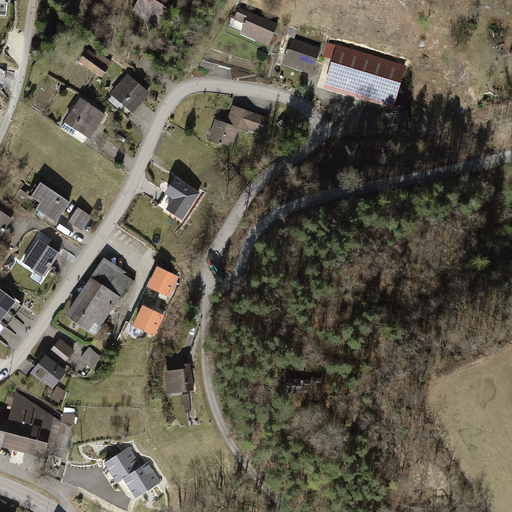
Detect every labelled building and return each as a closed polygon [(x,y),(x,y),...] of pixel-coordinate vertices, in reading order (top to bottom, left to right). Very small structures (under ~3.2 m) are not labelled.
[(166,9),(150,0),(133,0),(125,14),(153,31),(166,9)] [(272,24),(232,8),(227,20),(238,24),(233,35),(263,47),(272,24)] [(317,52),(286,42),(278,65),(309,75),(317,52)] [(407,63),(337,43),(325,85),(394,106),(407,63)] [(110,62),(88,45),(74,62),(96,80),(110,62)] [(148,94),(126,74),(106,95),(128,116),(148,94)] [(101,115),(76,98),(59,124),(85,140),(101,115)] [(271,121),(233,108),(228,122),(266,135),(271,121)] [(242,130),(216,121),(211,139),(236,147),(242,130)] [(201,193),(176,176),(165,193),(173,199),(166,209),(183,220),(201,193)] [(64,206),(33,185),(23,200),(33,207),(30,213),(50,227),(64,206)] [(88,218),(73,209),(65,223),(80,232),(88,218)] [(56,256),(34,241),(18,265),(40,280),(56,256)] [(105,262),(69,316),(96,334),(101,326),(99,325),(119,296),(123,300),(135,282),(105,262)] [(179,277),(159,267),(144,299),(159,306),(162,299),(167,301),(179,277)] [(0,289),(0,320),(15,301),(0,289)] [(164,316),(142,305),(133,325),(155,335),(164,316)] [(75,350),(60,339),(49,354),(63,365),(75,350)] [(102,357),(91,348),(82,359),(93,369),(102,357)] [(64,369),(43,353),(27,373),(48,389),(64,369)] [(194,390),(190,364),(178,366),(179,370),(166,372),(167,385),(172,385),(173,393),(194,390)] [(310,381),(288,379),(287,387),(293,387),(293,392),(303,393),(303,387),(310,388),(310,381)] [(61,403),(68,391),(59,386),(52,398),(61,403)] [(0,443),(43,456),(44,452),(63,458),(73,425),(61,422),(18,391),(13,412),(0,408),(0,443)] [(192,411),(190,394),(183,395),(183,404),(186,404),(187,411),(192,411)] [(129,447),(105,463),(118,484),(124,480),(136,499),(161,483),(148,463),(142,466),(129,447)]
